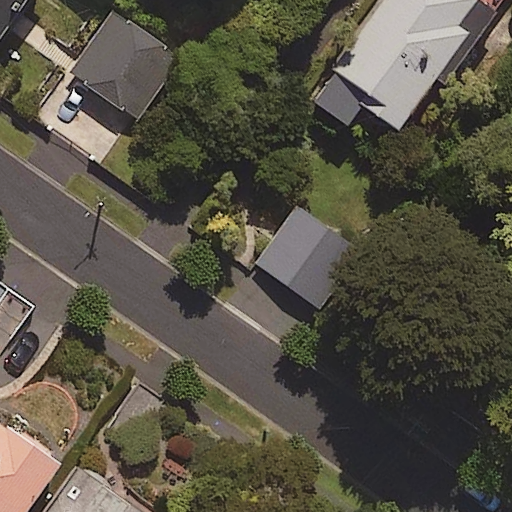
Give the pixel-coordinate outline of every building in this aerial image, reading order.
[(0,0),(0,28),(20,0),(0,0)] [(500,0),(381,0),(309,102),(343,126),(357,107),(393,132),(435,73),(444,80),(500,0)] [(175,61),(110,16),(69,73),(134,119),(175,61)] [(191,172),(132,129),(104,167),(163,210),(191,172)] [(365,257),(294,206),(253,264),(324,315),(365,257)] [(0,284),(0,354),(33,307),(0,284)] [(0,511),(19,511),(53,464),(0,428),(0,511)] [(144,511),(79,465),(44,511),(144,511)]
